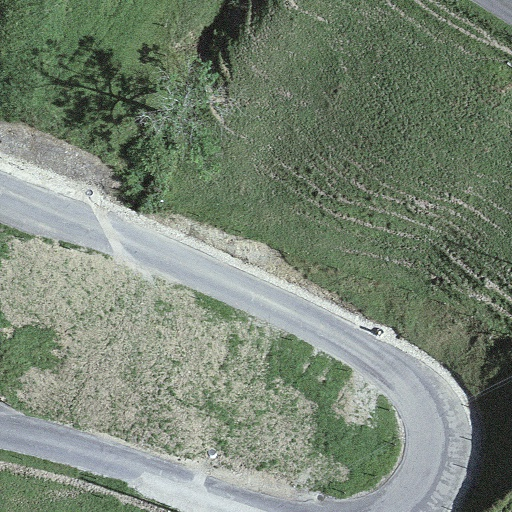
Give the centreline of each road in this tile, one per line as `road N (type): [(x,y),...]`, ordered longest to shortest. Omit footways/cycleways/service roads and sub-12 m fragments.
road 1 (track): [(397,511),(420,490),(437,449),(432,416),(401,379),(301,316),(0,185)]
road 2 (track): [(0,431),(270,511)]
